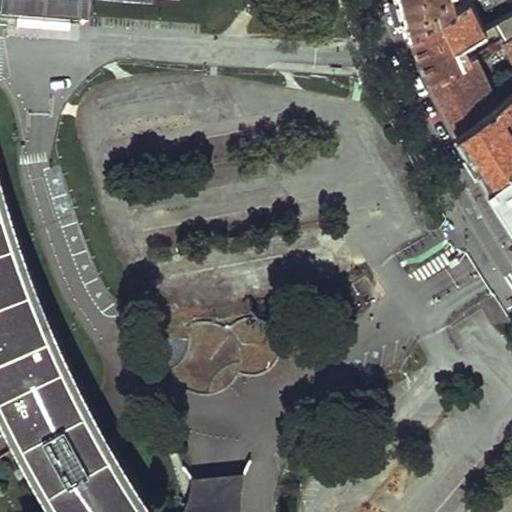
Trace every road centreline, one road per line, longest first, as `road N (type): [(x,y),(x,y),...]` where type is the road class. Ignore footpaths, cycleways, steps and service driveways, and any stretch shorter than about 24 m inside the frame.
road 1 (unknown): [(107,218),(136,294),(163,306),(392,269),(350,177)]
road 2 (unknown): [(350,177),(339,140),(317,116),(216,96),(118,107),(90,127),(107,218)]
road 3 (residential): [(374,0),(428,137),(511,277)]
road 4 (unknown): [(107,218),(350,177)]
road 5 (unknown): [(417,511),(511,406)]
